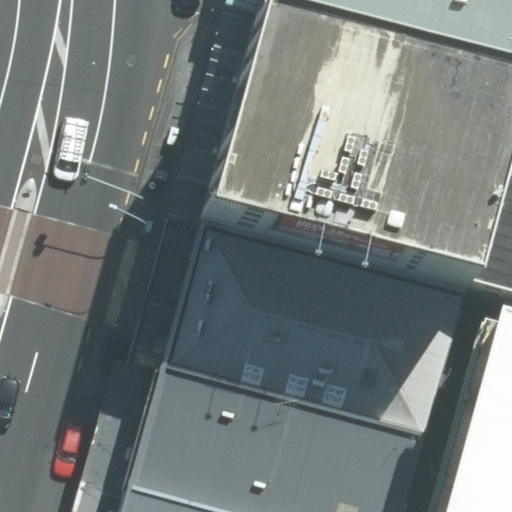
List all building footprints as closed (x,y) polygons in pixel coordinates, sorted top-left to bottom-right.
[(511,0),(262,0),(255,27),(511,99),(511,0)] [(511,99),(255,27),(196,236),(452,308),(470,313),(511,163),(511,99)] [(196,236),(155,378),(413,449),(452,308),(196,236)] [(511,511),(511,350),(475,341),(428,511),(511,511)] [(155,378),(121,502),(157,511),(395,511),(413,449),(155,378)] [(157,511),(121,502),(118,511),(157,511)]
